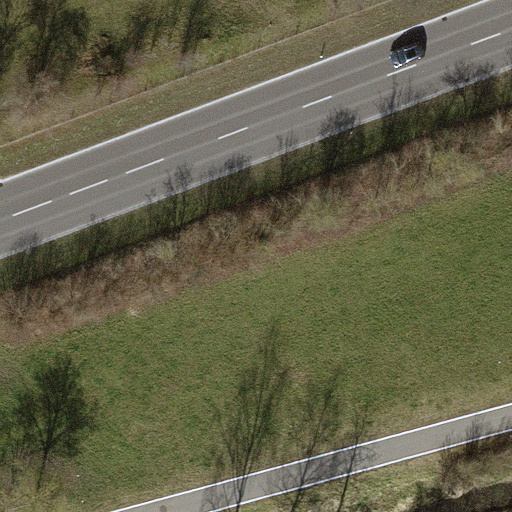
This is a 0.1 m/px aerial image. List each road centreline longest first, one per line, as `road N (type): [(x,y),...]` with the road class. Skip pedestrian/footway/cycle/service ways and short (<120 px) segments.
road 1 (secondary): [(0,220),(511,29)]
road 2 (track): [(144,511),(511,412)]
